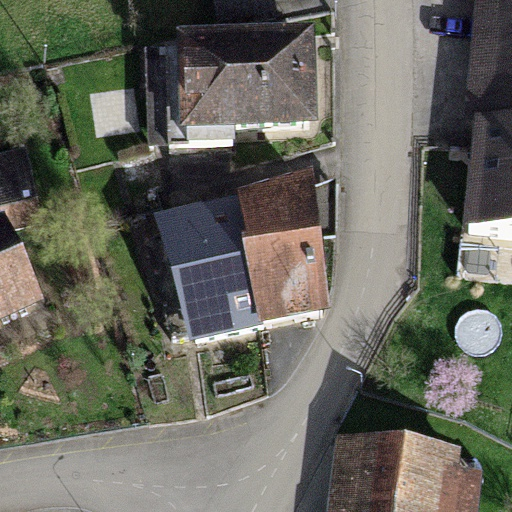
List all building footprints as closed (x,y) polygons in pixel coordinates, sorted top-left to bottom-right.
[(269,0),(218,0),(221,39),(271,35),(269,0)] [(511,10),(511,0),(484,0),(484,7),(511,10)] [(511,10),(484,7),(470,127),(493,129),(480,235),(511,239),(511,10)] [(311,60),(175,63),(177,162),(313,159),(311,60)] [(7,172),(0,173),(0,215),(14,213),(7,172)] [(232,226),(262,338),(318,325),(326,202),(232,226)] [(232,226),(165,244),(194,355),(262,338),(232,226)] [(0,336),(31,321),(0,259),(0,336)] [(461,511),(465,476),(337,464),(332,511),(461,511)]
